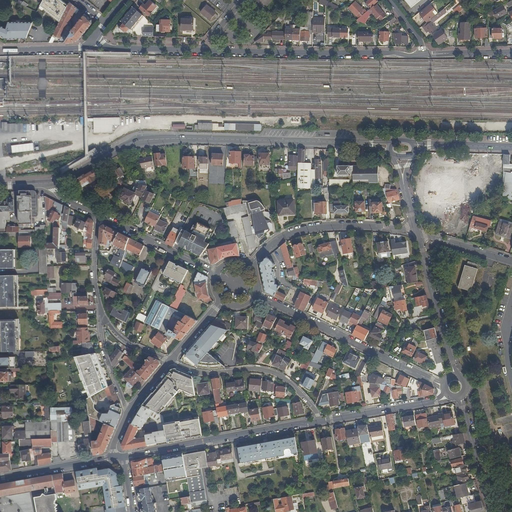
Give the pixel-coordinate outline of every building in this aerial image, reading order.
[(42,0),(40,5),(60,21),(68,5),(61,0),(42,0)] [(255,0),(265,8),(271,0),(255,0)] [(371,8),(378,2),(376,0),(369,0),(366,3),(368,5),(367,6),(369,8),(370,8),(371,8)] [(143,16),(144,17),(146,19),(156,7),(150,1),(145,6),(143,5),(138,12),(143,16)] [(68,5),(60,21),(53,34),(56,36),(61,38),(67,25),(69,27),(68,29),(69,29),(66,34),(68,35),(64,42),(73,42),(78,39),(91,24),(91,20),(84,14),(72,29),(70,27),(71,26),(71,25),(71,24),(71,23),(70,23),(69,22),(71,18),(72,18),(73,18),(74,17),(75,16),(73,15),(76,8),(69,2),(68,5)] [(349,8),(359,18),(367,12),(364,9),(363,11),(360,8),(361,7),(358,4),(357,5),(355,3),(349,8)] [(359,18),(356,20),(364,24),(370,14),(371,13),(377,19),(378,18),(381,21),(386,16),(376,4),(367,12),(359,18)] [(461,4),(454,10),(458,15),(465,9),(461,4)] [(210,20),(216,13),(207,5),(201,13),(210,20)] [(493,11),(487,14),(490,16),(495,14),(497,18),(506,13),(502,6),(493,11)] [(427,22),(435,16),(428,7),(420,14),(427,22)] [(124,20),(122,23),(124,24),(131,30),(143,16),(138,12),(136,10),(134,8),(131,11),(129,13),(126,17),(124,19),(124,20)] [(285,11),(277,19),(275,21),(276,23),(281,18),(285,19),(285,12),(285,11)] [(301,30),(300,30),(300,41),(309,42),(309,34),(312,34),(312,13),(309,13),(308,32),(301,32),(301,30)] [(441,16),(439,13),(422,27),(427,33),(428,32),(430,34),(437,29),(433,23),(441,16)] [(131,30),(132,31),(144,17),(143,16),(131,30)] [(182,30),(194,30),(194,19),(182,19),(182,30)] [(313,19),(312,33),(325,33),(325,19),(313,19)] [(157,31),(170,32),(171,21),(160,20),(160,25),(157,25),(157,31)] [(6,28),(5,28),(2,37),(6,39),(27,38),(33,22),(8,22),(6,28)] [(459,34),(459,40),(470,40),(469,23),(461,23),(461,34),(459,34)] [(143,36),(153,36),(153,27),(145,27),(145,30),(143,30),(143,36)] [(482,27),(480,27),(480,28),(478,29),(474,29),(475,37),(487,37),(487,28),(482,28),(482,27)] [(502,28),(500,28),(500,29),(499,29),(492,29),(493,38),(502,38),(502,28)] [(285,29),(285,40),(292,40),(293,30),(285,29)] [(333,38),(340,38),(340,29),(327,29),(327,37),(333,37),(333,38)] [(445,33),(444,34),(441,30),(433,36),(439,45),(447,38),(445,35),(446,34),(445,33)] [(267,34),(265,31),(255,42),(263,42),(263,39),(271,40),(271,34),(267,34)] [(379,41),(389,41),(389,32),(386,32),(386,31),(384,31),(383,32),(380,32),(379,41)] [(272,39),(283,40),(284,32),(272,32),(272,39)] [(359,41),(374,41),(374,35),(369,35),(369,33),(359,33),(359,41)] [(403,35),(392,34),(395,44),(409,45),(409,37),(403,37),(403,35)] [(24,132),(24,123),(18,123),(18,122),(12,122),(12,121),(7,121),(7,122),(2,122),(2,131),(7,131),(7,132),(24,132)] [(299,149),(297,192),(304,192),(304,190),(304,172),(306,172),(306,163),(304,163),(304,149),(299,149)] [(241,170),(241,163),(241,152),(230,152),(230,163),(239,163),(239,169),(240,169),(240,170),(241,170)] [(489,154),(480,153),(480,160),(482,160),(482,173),(491,173),(492,164),(488,164),(489,154)] [(157,166),(167,165),(166,155),(161,155),(160,154),(155,154),(157,166)] [(223,166),(223,154),(213,154),(212,165),(223,166)] [(244,165),(254,166),(254,156),(250,156),(250,155),(249,154),(246,154),(245,156),(244,165)] [(260,164),(269,164),(269,154),(260,154),(260,164)] [(142,170),(154,167),(152,156),(139,159),(142,170)] [(289,166),(297,166),(298,156),(289,156),(289,166)] [(504,158),(495,158),(494,167),(497,167),(497,171),(500,171),(500,167),(503,167),(503,164),(504,158)] [(503,167),(503,190),(504,190),(511,191),(511,164),(507,164),(503,164),(503,167)] [(353,175),(353,166),(350,166),(337,166),(337,176),(350,176),(350,175),(353,175)] [(378,166),(353,166),(353,175),(353,183),(378,183),(378,166)] [(114,174),(118,180),(119,179),(118,178),(124,175),(120,168),(116,171),(115,172),(114,171),(113,171),(114,174)] [(84,175),(76,180),(79,186),(81,189),(89,184),(101,177),(96,169),(84,176),(84,175)] [(282,178),(290,178),(289,174),(282,173),(283,169),(279,169),(278,177),(282,177),(282,178)] [(118,188),(120,184),(118,180),(114,174),(110,176),(113,182),(111,186),(114,187),(113,188),(115,190),(116,188),(118,189),(118,188)] [(424,202),(464,204),(465,178),(425,176),(424,202)] [(479,191),(479,176),(472,176),(471,196),(472,196),(469,206),(476,207),(479,197),(479,195),(479,191)] [(139,186),(145,186),(143,181),(136,180),(134,187),(138,189),(139,186)] [(337,180),(337,188),(349,188),(349,180),(337,180)] [(135,194),(142,197),(144,193),(144,192),(146,188),(147,186),(145,186),(139,186),(138,189),(134,187),(133,191),(130,190),(129,191),(125,189),(121,198),(131,203),(135,194)] [(390,189),(390,191),(390,192),(387,193),(389,202),(399,199),(397,189),(391,189),(390,189)] [(511,191),(504,190),(503,198),(511,199),(511,191)] [(31,191),(18,191),(19,227),(19,229),(21,229),(23,229),(23,226),(22,226),(22,225),(27,224),(27,226),(30,226),(30,224),(32,224),(32,219),(35,219),(34,217),(36,217),(38,216),(38,199),(39,199),(39,194),(38,194),(37,194),(36,192),(34,191),(33,191),(31,191)] [(146,192),(144,192),(144,193),(145,194),(142,199),(150,203),(154,195),(146,191),(146,192)] [(45,197),(46,210),(51,210),(54,201),(45,197)] [(369,200),(370,212),(374,212),(374,213),(383,212),(382,202),(378,202),(374,203),(373,199),(369,200)] [(0,231),(5,231),(5,229),(6,227),(6,221),(9,221),(9,211),(14,211),(13,206),(14,206),(13,201),(8,201),(8,202),(3,203),(2,200),(0,200),(0,231)] [(280,217),(295,215),(294,201),(278,203),(280,217)] [(356,212),(365,211),(364,201),(355,202),(356,212)] [(59,220),(61,217),(63,206),(55,202),(54,205),(57,207),(56,208),(57,209),(55,212),(53,211),(48,220),(53,223),(55,221),(56,221),(57,219),(59,220)] [(250,205),(251,211),(260,208),(259,202),(250,205)] [(315,214),(326,213),(326,202),(314,202),(315,214)] [(329,204),(330,213),(349,213),(349,206),(340,206),(339,202),(334,202),(334,204),(329,204)] [(240,204),(227,208),(228,215),(247,210),(247,208),(246,206),(245,203),(240,204)] [(260,208),(251,211),(252,214),(256,233),(257,234),(256,235),(256,236),(257,236),(257,237),(258,237),(263,233),(264,231),(263,229),(266,228),(267,228),(267,229),(268,229),(268,230),(270,230),(271,231),(273,229),(273,224),(270,223),(268,224),(263,212),(265,211),(264,207),(260,208)] [(161,216),(150,211),(145,222),(148,223),(148,224),(152,226),(153,225),(155,227),(159,219),(161,216)] [(473,215),(469,230),(481,234),(482,230),(487,232),(489,227),(490,227),(492,220),(473,215)] [(249,249),(256,247),(249,216),(242,218),(249,249)] [(92,220),(88,218),(86,224),(85,227),(87,229),(86,230),(92,233),(93,223),(92,220)] [(32,232),(35,232),(35,228),(35,219),(32,219),(32,224),(30,224),(30,226),(27,226),(27,224),(22,225),(22,226),(23,226),(23,229),(21,229),(19,229),(19,233),(31,232),(32,232)] [(159,219),(155,227),(154,229),(164,234),(169,224),(159,219)] [(85,227),(86,224),(78,220),(75,226),(83,231),(84,228),(85,227)] [(183,228),(178,238),(176,242),(202,255),(207,248),(208,246),(209,244),(211,242),(206,239),(212,228),(198,221),(193,233),(183,228)] [(496,234),(511,238),(511,226),(500,222),(496,234)] [(235,224),(228,226),(231,239),(238,238),(235,224)] [(109,244),(111,244),(112,241),(115,242),(119,233),(104,226),(101,227),(100,244),(106,244),(106,247),(108,247),(109,244)] [(174,227),(166,242),(174,246),(175,244),(176,242),(178,238),(176,237),(179,230),(174,227)] [(46,244),(46,249),(53,249),(59,249),(59,246),(60,228),(54,228),(54,243),(53,244),(46,244)] [(85,231),(84,237),(88,238),(88,239),(92,240),(92,235),(85,231)] [(113,247),(110,252),(112,255),(115,256),(119,260),(122,261),(126,251),(130,239),(119,233),(115,242),(112,241),(111,244),(111,246),(113,247)] [(31,237),(19,237),(19,247),(31,247),(31,237)] [(84,237),(84,240),(84,245),(88,245),(87,248),(91,249),(92,240),(88,239),(88,238),(84,237)] [(145,246),(130,239),(126,251),(127,251),(128,250),(140,256),(145,246)] [(343,254),(354,252),(351,239),(341,240),(343,254)] [(395,240),(391,240),(393,255),(409,253),(407,242),(396,244),(395,240)] [(333,252),(339,251),(336,241),(330,242),(333,252)] [(388,241),(377,243),(379,256),(382,258),(391,257),(388,241)] [(202,255),(176,242),(175,244),(200,256),(202,255)] [(293,266),(286,242),(281,246),(288,268),(290,275),(296,275),(296,274),(293,266)] [(333,254),(333,252),(330,242),(319,245),(320,247),(318,248),(320,258),(333,254)] [(208,250),(211,265),(215,264),(219,261),(228,257),(234,256),(240,256),(237,243),(228,245),(209,249),(208,250)] [(303,243),(298,245),(301,256),(306,254),(303,243)] [(301,256),(298,245),(293,246),(296,257),(301,256)] [(202,255),(200,256),(199,259),(211,265),(208,250),(209,249),(207,248),(202,255)] [(0,258),(2,258),(2,262),(0,261),(0,269),(14,269),(14,249),(0,249),(0,258)] [(66,263),(66,253),(57,253),(57,263),(66,263)] [(85,262),(85,254),(76,253),(76,262),(85,262)] [(122,262),(122,261),(119,260),(115,256),(111,264),(120,268),(122,262)] [(275,265),(267,257),(260,264),(266,292),(275,296),(280,286),(276,284),(274,276),(275,276),(274,270),(273,270),(272,268),(275,265)] [(134,267),(122,262),(120,268),(131,274),(134,267)] [(182,283),(188,270),(179,266),(176,265),(176,264),(170,262),(164,274),(182,283)] [(472,292),(478,269),(465,265),(459,288),(472,292)] [(405,268),(408,284),(416,283),(418,283),(416,272),(415,266),(405,268)] [(348,286),(344,270),(344,269),(341,269),(342,271),(340,271),(343,285),(348,286)] [(108,279),(107,281),(118,286),(120,282),(113,279),(116,274),(109,270),(106,275),(106,278),(108,279)] [(143,290),(149,277),(140,272),(133,286),(143,290)] [(208,278),(199,273),(195,281),(199,300),(204,299),(205,302),(212,300),(208,292),(207,285),(208,278)] [(160,282),(178,291),(180,288),(182,283),(164,274),(160,282)] [(15,276),(0,276),(0,308),(16,308),(15,276)] [(63,283),(62,293),(74,293),(76,293),(77,284),(72,284),(63,283)] [(130,294),(133,286),(128,283),(124,291),(130,294)] [(396,286),(394,286),(394,290),(393,290),(395,298),(403,297),(401,288),(402,288),(402,285),(398,286),(396,286)] [(119,294),(107,288),(105,292),(109,295),(116,299),(119,294)] [(178,291),(170,307),(176,310),(186,291),(180,288),(178,291)] [(275,297),(284,301),(287,294),(288,293),(287,292),(286,293),(285,293),(284,295),(278,292),(275,296),(275,297)] [(294,306),(304,311),(311,297),(301,292),(294,306)] [(88,302),(88,293),(80,293),(76,293),(74,293),(74,306),(88,306),(91,306),(90,302),(88,302)] [(426,296),(410,299),(411,300),(416,299),(417,307),(423,305),(423,307),(422,308),(423,311),(430,309),(426,296)] [(45,311),(48,311),(48,304),(48,299),(48,298),(44,298),(44,302),(38,302),(38,314),(45,313),(45,311)] [(313,309),(323,314),(328,303),(318,299),(313,309)] [(147,318),(139,314),(137,319),(149,325),(159,330),(170,307),(156,300),(147,318)] [(398,301),(394,302),(396,310),(401,309),(402,311),(407,310),(405,300),(398,301)] [(377,311),(374,317),(378,319),(386,303),(382,301),(377,311)] [(327,315),(337,320),(341,310),(331,306),(327,315)] [(112,315),(126,322),(130,313),(125,311),(116,307),(112,315)] [(176,310),(170,307),(159,330),(167,334),(173,337),(180,341),(197,321),(176,310)] [(345,309),(339,321),(343,323),(343,322),(345,323),(348,324),(348,323),(353,314),(348,312),(349,311),(345,309)] [(352,335),(365,341),(369,331),(360,327),(364,319),(366,320),(369,313),(364,310),(352,335)] [(49,327),(49,329),(63,329),(63,322),(54,322),(54,313),(60,313),(60,311),(57,311),(48,311),(49,326),(49,327)] [(79,315),(79,328),(88,328),(87,315),(87,311),(77,311),(77,315),(79,315)] [(392,315),(383,311),(378,321),(385,324),(388,320),(390,321),(392,315)] [(353,314),(348,323),(352,325),(353,323),(357,325),(361,316),(354,313),(353,314)] [(257,323),(255,326),(262,329),(263,325),(266,319),(266,318),(257,314),(256,316),(253,321),(257,323)] [(277,319),(268,315),(266,318),(266,319),(263,325),(271,329),(272,328),(277,319)] [(236,328),(247,328),(248,318),(237,317),(236,328)] [(277,318),(277,319),(272,328),(276,330),(279,331),(281,333),(282,333),(283,334),(287,326),(284,324),(285,322),(281,320),(280,320),(277,318)] [(17,320),(0,320),(0,351),(17,352),(17,320)] [(230,331),(231,324),(226,323),(226,324),(214,321),(211,325),(227,330),(230,331)] [(135,330),(142,333),(145,325),(138,322),(135,330)] [(227,330),(211,325),(199,338),(216,343),(227,330)] [(290,328),(287,326),(283,334),(291,337),(296,327),(291,325),(290,328)] [(375,327),(370,336),(380,341),(382,336),(380,335),(382,331),(375,327)] [(78,344),(83,343),(91,343),(90,337),(88,337),(88,328),(79,328),(77,328),(78,330),(76,332),(76,335),(78,336),(78,341),(78,344)] [(438,338),(435,328),(424,331),(427,341),(438,338)] [(173,337),(167,334),(164,337),(159,333),(152,342),(160,348),(167,340),(169,342),(173,337)] [(260,333),(257,340),(258,340),(264,342),(266,335),(260,333)] [(309,350),(313,341),(304,337),(300,344),(305,346),(304,348),(309,350)] [(208,353),(216,343),(199,338),(182,358),(183,361),(196,366),(197,365),(201,367),(211,368),(212,368),(213,368),(225,367),(210,354),(210,355),(208,353)] [(257,340),(252,338),(251,341),(248,349),(250,349),(250,350),(259,353),(263,346),(258,344),(257,343),(258,340),(257,340)] [(415,351),(419,343),(414,338),(411,345),(407,343),(403,352),(412,357),(415,351)] [(427,341),(425,341),(427,349),(432,348),(431,343),(438,341),(438,338),(427,341)] [(288,340),(284,348),(288,351),(292,343),(288,340)] [(337,349),(321,341),(314,356),(311,362),(315,363),(322,350),(323,351),(322,352),(333,357),(337,349)] [(83,343),(85,355),(93,354),(91,342),(91,343),(83,343)] [(436,364),(444,362),(440,346),(432,348),(436,364)] [(116,352),(111,359),(113,364),(114,367),(119,360),(118,360),(123,353),(119,350),(116,347),(114,350),(116,352)] [(273,365),(280,368),(285,358),(286,355),(287,353),(279,349),(276,355),(277,356),(273,365)] [(134,352),(130,350),(123,360),(133,369),(135,371),(136,370),(139,367),(132,361),(131,362),(128,359),(134,352)] [(428,357),(415,351),(412,357),(415,358),(414,360),(424,365),(428,357)] [(343,362),(356,368),(361,358),(348,352),(343,362)] [(95,354),(93,354),(85,355),(81,356),(95,395),(106,389),(107,388),(95,354)] [(310,355),(305,364),(309,366),(309,365),(311,362),(314,356),(310,355)] [(15,357),(0,357),(0,358),(0,366),(10,366),(11,369),(15,368),(15,357)] [(160,361),(150,357),(146,362),(147,364),(141,370),(139,370),(138,372),(136,370),(135,371),(142,377),(146,381),(161,364),(160,361)] [(285,358),(280,368),(285,370),(288,365),(289,365),(291,361),(285,358)] [(361,374),(366,363),(362,361),(357,372),(361,374)] [(329,368),(326,376),(337,379),(335,370),(329,368)] [(9,369),(2,369),(2,373),(0,372),(0,382),(12,382),(12,376),(14,376),(14,374),(11,375),(11,372),(9,372),(9,369)] [(135,371),(133,369),(125,378),(130,382),(128,384),(128,385),(128,386),(128,387),(129,388),(130,388),(131,388),(132,388),(137,382),(142,386),(146,381),(142,377),(135,371)] [(172,370),(143,405),(158,413),(179,389),(195,395),(192,377),(176,369),(172,370)] [(392,380),(392,378),(385,377),(384,379),(381,377),(381,378),(373,374),(370,379),(370,382),(369,382),(369,383),(379,384),(391,385),(392,380)] [(401,385),(406,387),(409,380),(401,375),(396,384),(398,385),(399,385),(401,386),(401,385)] [(302,378),(300,384),(310,389),(316,378),(311,376),(309,378),(307,377),(306,380),(302,378)] [(220,378),(212,379),(213,389),(215,401),(216,404),(223,403),(222,400),(221,401),(220,397),(220,395),(219,388),(221,387),(220,378)] [(250,379),(249,390),(261,391),(262,380),(250,379)] [(235,381),(235,380),(228,381),(229,391),(237,390),(235,381)] [(237,390),(246,389),(244,380),(235,381),(237,390)] [(276,392),(277,386),(277,384),(273,384),(274,382),(263,381),(262,390),(266,390),(265,392),(267,392),(267,391),(273,391),(276,392)] [(434,389),(420,382),(418,387),(421,389),(422,389),(423,389),(422,391),(416,392),(417,397),(433,394),(434,389)] [(200,395),(210,394),(208,383),(198,385),(200,395)] [(390,388),(391,388),(391,385),(379,384),(381,390),(388,393),(390,388)] [(26,385),(11,385),(11,393),(15,393),(16,399),(26,399),(26,385)] [(93,401),(91,397),(87,399),(89,416),(95,419),(106,424),(115,428),(121,415),(119,414),(121,409),(112,385),(107,388),(106,389),(111,406),(111,410),(109,414),(103,414),(102,415),(94,411),(93,401)] [(379,385),(371,387),(373,397),(381,396),(379,385)] [(276,392),(275,396),(284,397),(286,387),(277,386),(276,392)] [(399,394),(402,393),(401,389),(393,391),(394,399),(398,398),(398,397),(399,396),(399,394)] [(348,403),(362,401),(361,391),(346,393),(348,403)] [(334,392),(327,394),(327,397),(329,396),(330,400),(331,406),(339,404),(338,399),(339,399),(338,393),(334,394),(334,392)] [(51,406),(51,408),(71,408),(70,400),(58,403),(58,400),(51,400),(51,401),(51,402),(51,406)] [(223,403),(216,404),(217,410),(219,417),(222,416),(224,416),(228,415),(227,406),(226,402),(223,403)] [(239,404),(240,413),(241,413),(247,412),(248,418),(252,418),(250,411),(249,402),(239,404)] [(303,407),(302,407),(301,403),(294,404),(295,414),(304,412),(303,407)] [(239,404),(227,406),(228,415),(240,413),(239,404)] [(158,413),(143,405),(140,409),(132,424),(122,446),(124,450),(168,442),(167,442),(164,424),(163,416),(158,413)] [(13,417),(13,407),(3,406),(3,418),(13,417)] [(278,415),(277,408),(273,409),(273,406),(263,408),(265,418),(278,415)] [(279,417),(289,415),(288,406),(278,408),(279,417)] [(70,425),(74,425),(74,424),(74,421),(72,408),(71,408),(51,408),(51,420),(51,422),(70,421),(70,425)] [(259,409),(250,411),(252,418),(252,421),(261,419),(259,409)] [(215,424),(220,423),(219,417),(217,410),(213,411),(203,413),(205,422),(215,421),(215,424)] [(452,412),(442,414),(445,426),(455,424),(452,412)] [(428,428),(429,427),(426,413),(416,415),(418,428),(427,426),(428,428)] [(387,415),(389,431),(395,430),(393,414),(387,415)] [(405,427),(415,425),(413,416),(403,418),(405,427)] [(439,416),(427,418),(430,428),(441,426),(439,416)] [(201,417),(164,424),(167,442),(204,435),(201,417)] [(51,422),(52,439),(52,442),(58,442),(74,441),(74,425),(70,425),(70,421),(51,422)] [(25,439),(32,439),(52,439),(51,422),(26,423),(26,432),(24,432),(25,439)] [(92,442),(94,456),(102,454),(105,452),(115,428),(106,424),(100,437),(101,438),(100,441),(92,442)] [(359,429),(361,441),(362,441),(361,435),(366,435),(367,434),(369,434),(367,425),(362,426),(362,425),(358,425),(359,429)] [(13,439),(13,426),(3,426),(3,439),(13,439)] [(372,444),(385,441),(383,426),(369,429),(371,438),(372,444)] [(337,440),(347,439),(345,429),(336,430),(337,440)] [(353,443),(361,442),(361,441),(359,429),(346,431),(348,445),(353,444),(353,443)] [(457,445),(466,443),(463,433),(454,435),(457,445)] [(280,457),(298,453),(295,437),(277,440),(280,457)] [(324,450),(334,449),(332,437),(322,439),(324,450)] [(85,444),(79,445),(80,452),(91,450),(89,439),(84,440),(85,444)] [(241,463),(280,457),(277,440),(238,447),(241,463)] [(305,460),(319,458),(316,440),(302,443),(305,460)] [(3,442),(4,454),(10,454),(12,454),(11,442),(3,442)] [(52,446),(33,447),(34,449),(35,456),(52,453),(52,446)] [(373,464),(372,447),(364,448),(365,464),(373,464)] [(451,459),(464,455),(463,450),(460,451),(459,447),(449,450),(451,459)] [(23,462),(35,460),(35,456),(34,449),(21,452),(23,462)] [(234,458),(232,449),(220,451),(221,456),(221,460),(234,458)] [(399,460),(403,460),(406,459),(405,454),(404,454),(404,450),(394,451),(396,461),(399,460)] [(206,451),(199,452),(202,468),(208,467),(207,458),(206,454),(206,451)] [(218,463),(222,463),(221,460),(221,456),(220,451),(206,454),(207,458),(208,467),(219,465),(218,463)] [(199,452),(184,455),(187,476),(191,497),(192,503),(207,500),(202,468),(199,452)] [(35,460),(36,466),(52,463),(52,458),(53,458),(52,453),(35,456),(35,460)] [(0,472),(12,470),(12,469),(11,465),(10,462),(10,460),(10,458),(10,454),(4,454),(0,454),(0,472)] [(155,465),(154,457),(140,460),(133,461),(132,463),(133,469),(143,467),(144,467),(144,466),(148,465),(148,466),(152,466),(155,465)] [(391,457),(378,459),(380,469),(388,468),(389,471),(393,470),(391,457)] [(453,467),(464,465),(462,459),(451,462),(453,467)] [(178,467),(165,469),(165,471),(166,476),(173,475),(173,474),(184,472),(182,462),(177,463),(178,467)] [(165,469),(164,465),(153,467),(148,467),(148,468),(149,474),(151,474),(158,473),(165,471),(165,469)] [(468,473),(466,465),(464,465),(456,467),(458,475),(468,473)] [(143,467),(133,469),(134,477),(144,475),(143,468),(143,467)] [(397,474),(398,477),(413,474),(411,467),(406,468),(407,473),(397,474)] [(106,511),(127,511),(127,507),(125,507),(122,486),(119,487),(118,480),(116,478),(117,476),(110,470),(108,472),(105,470),(98,472),(97,469),(77,472),(79,485),(82,485),(85,487),(94,485),(96,482),(100,482),(100,483),(104,482),(107,485),(107,489),(108,489),(109,492),(107,495),(109,504),(111,506),(112,509),(106,510),(106,511)] [(56,491),(56,494),(63,493),(62,485),(64,484),(64,483),(63,474),(53,476),(56,491)] [(134,477),(136,486),(150,484),(148,476),(151,476),(151,474),(149,474),(145,475),(144,475),(134,477)] [(460,485),(466,483),(470,482),(468,474),(458,477),(460,485)] [(53,511),(50,492),(56,491),(53,476),(39,478),(0,485),(0,508),(1,508),(0,500),(0,496),(49,487),(50,490),(42,491),(44,501),(42,502),(43,511),(53,511)] [(180,477),(183,498),(191,497),(187,476),(180,477)] [(345,486),(350,486),(349,479),(334,481),(335,487),(337,487),(337,488),(339,487),(339,486),(345,485),(345,486)] [(75,481),(64,483),(64,484),(66,492),(66,493),(77,491),(75,481)] [(458,498),(461,498),(469,496),(466,483),(460,485),(455,486),(458,498)] [(364,487),(362,487),(356,489),(358,499),(365,497),(363,490),(365,490),(364,486),(364,487)] [(155,511),(151,487),(140,489),(141,493),(140,493),(138,494),(138,496),(138,500),(140,503),(140,504),(142,504),(142,505),(143,504),(145,511),(143,511),(155,511)] [(59,511),(56,494),(56,491),(50,492),(53,511),(59,511)] [(332,509),(338,508),(334,493),(328,494),(330,501),(332,509)] [(469,496),(461,498),(463,505),(469,504),(471,511),(483,511),(484,511),(482,502),(476,503),(473,495),(469,496)] [(293,504),(292,496),(287,497),(282,498),(283,505),(279,505),(278,499),(274,500),(275,511),(280,511),(289,510),(288,505),(293,504)] [(441,503),(443,511),(452,511),(451,507),(446,508),(445,502),(441,503)]
